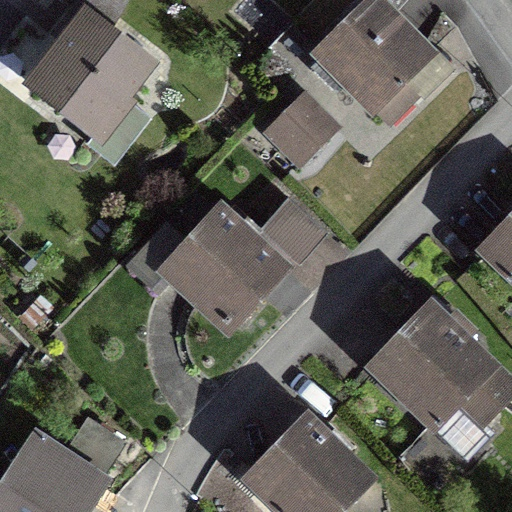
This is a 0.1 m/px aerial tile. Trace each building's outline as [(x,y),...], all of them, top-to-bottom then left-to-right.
[(103,28),(120,0),(88,0),(92,8),(35,82),(97,132),(149,62),(103,28)] [(450,63),(389,0),(365,0),(317,46),(389,121),(450,63)] [(331,126),(303,97),(268,131),(296,160),(331,126)] [(257,230),(224,198),(161,263),(227,326),(320,230),(288,199),(257,230)] [(511,205),(475,245),(511,280),(511,205)] [(511,388),(416,303),(362,364),(426,421),(458,449),(479,424),(511,388)] [(321,511),(357,476),(298,417),(240,475),(276,511),(321,511)] [(63,454),(37,436),(0,490),(0,511),(79,511),(126,444),(87,418),(63,454)]
